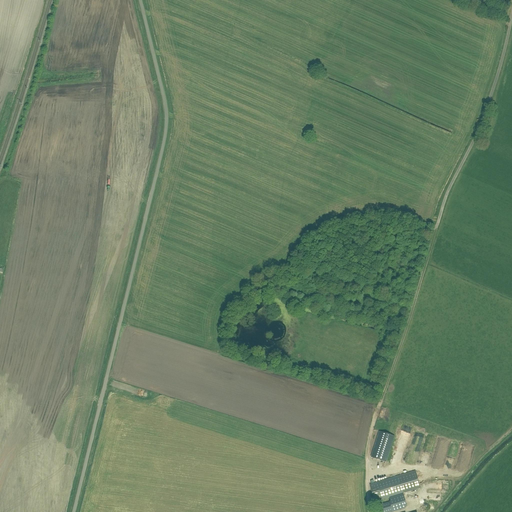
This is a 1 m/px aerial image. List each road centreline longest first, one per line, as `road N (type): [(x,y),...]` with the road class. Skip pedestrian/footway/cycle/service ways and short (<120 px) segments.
road 1 (unclassified): [(73,511),(167,130),(140,0)]
road 2 (track): [(371,501),(367,448),(435,229)]
